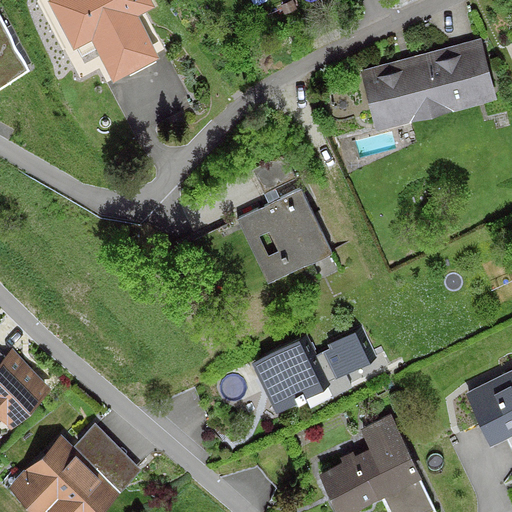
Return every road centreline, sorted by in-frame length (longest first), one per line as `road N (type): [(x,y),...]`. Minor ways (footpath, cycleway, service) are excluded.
road 1 (residential): [(443,0),(284,76),(228,116),(135,206),(77,192),(0,146)]
road 2 (residential): [(0,297),(242,511)]
